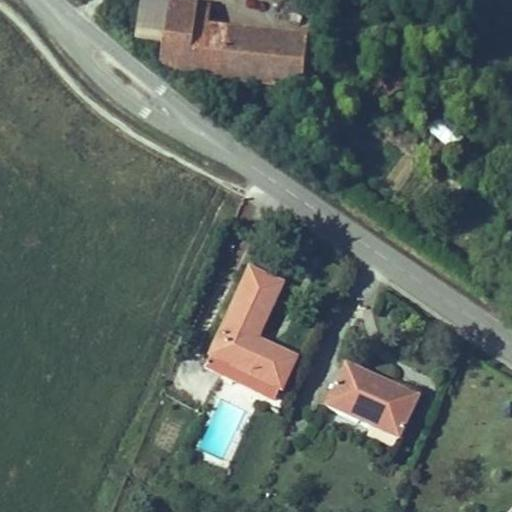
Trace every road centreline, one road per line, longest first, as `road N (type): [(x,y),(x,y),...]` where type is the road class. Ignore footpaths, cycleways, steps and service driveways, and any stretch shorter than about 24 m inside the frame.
road 1 (tertiary): [(511,347),(227,152)]
road 2 (tertiary): [(33,0),(138,108),(227,152)]
road 3 (tertiary): [(227,152),(54,0)]
